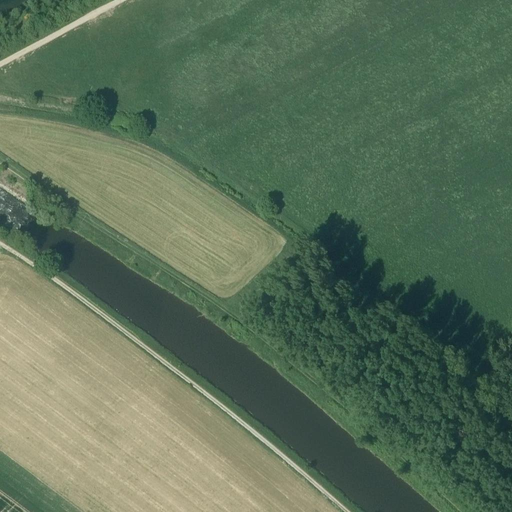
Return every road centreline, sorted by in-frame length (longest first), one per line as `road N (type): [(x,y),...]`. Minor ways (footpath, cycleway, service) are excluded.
road 1 (track): [(0,247),(223,409),(344,511)]
road 2 (track): [(0,66),(122,0)]
